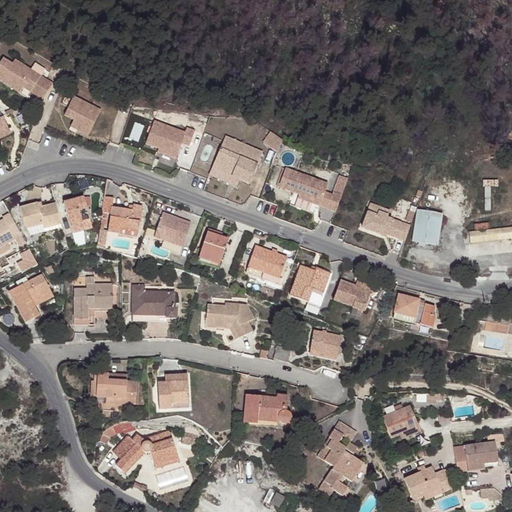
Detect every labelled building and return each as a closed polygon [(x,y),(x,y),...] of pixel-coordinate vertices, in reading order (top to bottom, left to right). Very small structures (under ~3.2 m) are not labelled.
[(1,54),(0,55),(0,78),(17,90),(21,84),(24,80),(31,84),(27,89),(39,97),(50,82),(18,60),(15,64),(10,60),(1,54)] [(24,80),(21,84),(27,89),(31,84),(24,80)] [(67,102),(72,92),(65,88),(60,99),(67,102)] [(67,102),(63,110),(79,118),(90,124),(99,106),(72,92),(67,102)] [(0,129),(9,125),(2,113),(0,114),(0,129)] [(79,118),(76,125),(87,130),(90,124),(79,118)] [(158,119),(149,141),(162,146),(180,153),(185,141),(192,144),(198,129),(190,126),(188,130),(158,119)] [(9,125),(0,129),(0,134),(10,129),(9,125)] [(284,133),(270,128),(266,140),(283,146),(284,133)] [(227,133),(222,145),(243,153),(247,141),(227,133)] [(243,153),(222,145),(215,165),(243,176),(253,179),(265,147),(247,141),(243,153)] [(162,146),(161,149),(179,156),(180,153),(162,146)] [(243,176),(215,165),(212,172),(241,183),(243,176)] [(303,197),(324,207),(332,189),(291,171),(283,188),(303,197)] [(331,185),(336,187),(341,174),(335,172),(331,185)] [(120,190),(110,187),(106,206),(106,208),(111,209),(105,228),(116,231),(119,225),(139,231),(149,202),(137,198),(135,202),(118,196),(120,190)] [(76,219),(78,227),(90,223),(81,194),(63,199),(70,221),(76,219)] [(303,197),(301,201),(323,210),(324,207),(303,197)] [(32,231),(65,221),(59,199),(42,203),(40,198),(21,203),(26,222),(32,231)] [(330,213),(338,217),(345,201),(337,198),(330,213)] [(379,204),(376,212),(385,215),(388,207),(379,204)] [(376,212),(370,228),(389,235),(390,231),(396,233),(395,235),(413,242),(418,226),(395,218),(398,211),(388,207),(385,215),(376,212)] [(0,246),(12,240),(23,234),(10,209),(4,211),(5,215),(0,218),(0,246)] [(450,214),(427,210),(422,242),(446,246),(450,214)] [(419,211),(415,220),(420,223),(424,214),(419,211)] [(165,212),(156,237),(166,240),(184,247),(191,225),(180,221),(181,218),(165,212)] [(72,229),(78,227),(76,219),(70,221),(72,229)] [(137,238),(139,231),(119,225),(116,231),(137,238)] [(231,240),(220,236),(213,233),(216,227),(211,225),(199,259),(221,266),(231,240)] [(213,233),(220,236),(222,230),(216,227),(213,233)] [(511,227),(471,230),(472,241),(511,238),(511,227)] [(0,253),(15,246),(12,240),(0,246),(0,253)] [(184,247),(166,240),(163,248),(181,254),(184,247)] [(249,264),(282,277),(286,267),(284,266),(289,252),(259,240),(249,264)] [(35,254),(30,244),(24,248),(29,257),(35,254)] [(279,284),(282,277),(249,264),(246,271),(279,284)] [(287,293),(305,299),(309,289),(318,293),(327,271),(311,265),(309,269),(298,265),(287,293)] [(88,275),(97,275),(97,268),(88,266),(88,275)] [(41,294),(53,287),(45,270),(10,288),(25,320),(41,312),(37,303),(31,294),(39,290),(41,294)] [(318,293),(322,294),(331,273),(327,271),(318,293)] [(74,315),(88,315),(96,316),(96,304),(114,304),(115,276),(97,275),(88,275),(75,275),(74,315)] [(341,280),(333,302),(350,309),(352,305),(363,309),(372,289),(354,282),(353,285),(341,280)] [(164,314),(164,318),(176,319),(177,311),(173,311),(175,294),(145,291),(146,284),(134,283),(131,312),(164,314)] [(56,292),(53,287),(41,294),(43,299),(56,292)] [(318,305),(322,294),(318,293),(309,289),(305,299),(318,305)] [(37,303),(43,299),(41,294),(39,290),(31,294),(37,303)] [(216,311),(212,319),(230,326),(235,337),(255,330),(251,319),(257,316),(250,298),(236,293),(234,297),(212,290),(206,307),(216,311)] [(432,326),(435,315),(433,314),(435,305),(426,303),(425,305),(419,303),(420,298),(401,292),(393,315),(409,320),(432,326)] [(361,315),(363,309),(352,305),(350,309),(350,310),(361,315)] [(203,316),(212,319),(216,311),(206,307),(203,316)] [(164,321),(164,318),(164,314),(131,312),(131,318),(164,321)] [(510,326),(485,322),(483,331),(508,335),(510,326)] [(310,349),(337,353),(340,332),(313,328),(310,349)] [(269,344),(262,342),(259,350),(266,353),(269,344)] [(273,356),(286,360),(291,348),(278,343),(273,356)] [(116,399),(136,398),(136,379),(127,379),(127,378),(107,379),(107,374),(92,374),(93,403),(116,403),(116,399)] [(188,403),(187,379),(163,379),(157,380),(157,404),(188,403)] [(449,396),(427,395),(426,405),(438,404),(438,401),(443,401),(443,398),(449,398),(449,396)] [(284,427),(286,402),(267,400),(267,398),(245,397),(242,422),(252,424),(253,420),(275,422),(273,429),(274,434),(275,436),(278,438),(282,439),(286,437),(288,433),(286,429),(284,427)] [(389,437),(417,426),(408,405),(381,416),(389,437)] [(448,414),(438,413),(440,425),(450,424),(448,414)] [(252,427),(273,429),(275,422),(253,420),(252,424),(252,427)] [(114,421),(103,428),(101,436),(107,438),(109,432),(110,431),(118,428),(114,421)] [(347,479),(347,482),(348,483),(361,464),(351,456),(353,453),(346,448),(338,443),(343,437),(350,441),(357,433),(339,421),(328,436),(331,439),(326,447),(329,450),(328,452),(347,479)] [(170,424),(162,427),(165,437),(173,434),(170,424)] [(193,430),(193,429),(185,426),(182,437),(191,439),(193,430)] [(419,432),(417,426),(389,437),(391,443),(419,432)] [(131,427),(112,444),(118,451),(116,454),(124,463),(147,443),(152,445),(155,455),(178,447),(173,434),(165,437),(162,427),(148,432),(141,427),(136,432),(131,427)] [(199,432),(193,430),(191,439),(197,440),(199,432)] [(328,436),(323,444),(328,452),(329,450),(326,447),(331,439),(328,436)] [(358,447),(350,441),(346,448),(353,453),(358,447)] [(462,446),(465,467),(482,464),(496,461),(493,441),(462,446)] [(328,452),(323,444),(315,455),(322,460),(328,452)] [(178,447),(155,455),(158,464),(181,456),(178,447)] [(343,479),(347,482),(347,479),(328,452),(322,460),(330,466),(315,488),(323,494),(327,488),(341,498),(347,490),(338,484),(343,479)] [(361,464),(348,483),(353,486),(366,468),(361,464)] [(440,494),(450,491),(443,471),(434,475),(430,467),(403,478),(411,499),(438,489),(440,494)] [(494,489),(480,489),(481,499),(489,499),(489,502),(503,501),(503,496),(502,495),(494,489)] [(350,492),(347,490),(341,498),(344,500),(350,492)] [(289,496),(280,491),(274,500),(283,506),(289,496)]
